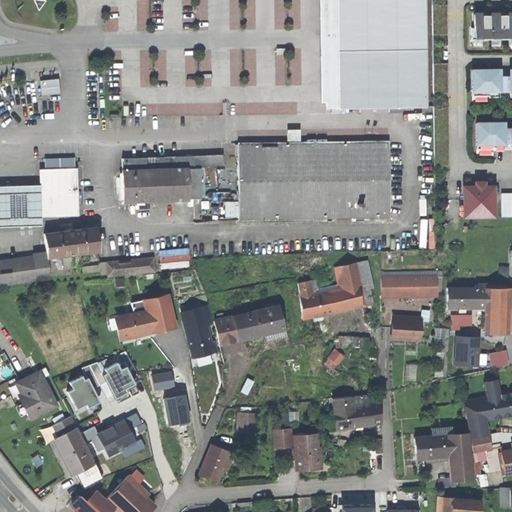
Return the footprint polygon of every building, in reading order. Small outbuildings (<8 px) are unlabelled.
[(318,0),(320,106),(422,105),(420,0),(318,0)] [(473,39),(511,38),(511,11),(472,12),(473,39)] [(433,61),(434,73),(446,72),(445,60),(433,61)] [(499,69),(470,69),(471,94),(500,93),(499,69)] [(39,77),(40,92),(58,91),(57,76),(39,77)] [(504,123),(474,123),(474,147),(504,146),(504,123)] [(285,131),(285,143),(298,142),(298,131),(285,131)] [(385,185),(383,140),(298,142),(285,143),(247,144),(237,144),(239,218),(385,214),(385,185)] [(183,197),(181,166),(119,169),(121,201),(183,197)] [(76,169),(39,170),(40,186),(41,218),(78,216),(76,169)] [(460,217),(492,216),(490,184),(459,185),(460,217)] [(41,218),(40,186),(0,187),(0,227),(41,226),(41,218)] [(500,214),(511,214),(510,190),(500,190),(500,214)] [(45,257),(98,251),(96,228),(43,234),(45,257)] [(189,262),(188,245),(158,247),(159,264),(189,262)] [(44,257),(32,258),(34,279),(47,278),(44,257)] [(32,258),(0,261),(0,282),(34,279),(32,258)] [(153,258),(105,263),(107,278),(155,274),(153,258)] [(355,263),(334,268),(339,290),(313,296),(310,281),(297,284),(300,299),(299,299),(303,319),(343,310),(365,305),(361,286),(355,263)] [(436,276),(380,277),(381,300),(437,298),(436,276)] [(488,286),(446,287),(446,311),(483,310),(482,333),(511,333),(511,288),(488,288),(488,286)] [(168,294),(141,300),(143,310),(114,317),(119,341),(148,334),(156,332),(176,328),(168,294)] [(230,316),(212,320),(219,346),(237,342),(284,331),(277,304),(230,316)] [(207,306),(179,314),(191,358),(217,351),(214,341),(212,342),(207,326),(212,324),(207,306)] [(471,323),(470,311),(449,311),(450,327),(459,327),(459,323),(471,323)] [(421,318),(391,316),(389,340),(419,342),(421,318)] [(477,353),(479,334),(454,332),(451,361),(483,363),(483,354),(477,353)] [(491,365),(507,362),(504,347),(487,350),(491,365)] [(118,363),(73,381),(76,389),(75,389),(86,418),(109,408),(104,396),(128,387),(118,363)] [(30,419),(57,405),(48,387),(43,389),(34,372),(18,380),(27,398),(21,401),(30,419)] [(481,398),(462,401),(469,439),(488,436),(485,419),(511,414),(511,392),(498,395),(496,380),(482,382),(485,397),(481,398)] [(352,397),(330,400),(331,408),(333,421),(335,431),(381,424),(378,401),(353,405),(352,397)] [(254,414),(236,413),(236,434),(254,434),(254,414)] [(76,428),(50,441),(68,477),(94,465),(121,451),(103,415),(76,428)] [(273,449),(292,447),(291,435),(291,429),(272,430),(273,449)] [(445,434),(412,437),(414,461),(447,458),(449,482),(472,480),(468,432),(453,434),(445,434)] [(319,433),(291,435),(292,447),(294,471),(322,469),(319,433)] [(489,437),(470,440),(473,456),(492,452),(489,437)] [(209,444),(197,474),(217,483),(230,453),(209,444)] [(511,448),(499,451),(504,476),(511,474),(511,448)] [(122,474),(86,511),(107,511),(111,509),(114,511),(149,511),(156,505),(147,497),(149,494),(128,475),(126,477),(122,474)] [(498,484),(499,505),(507,504),(506,484),(498,484)] [(446,497),(435,497),(434,511),(479,511),(480,499),(459,498),(446,497)] [(370,498),(345,499),(344,511),(416,511),(416,509),(370,510),(370,498)]
